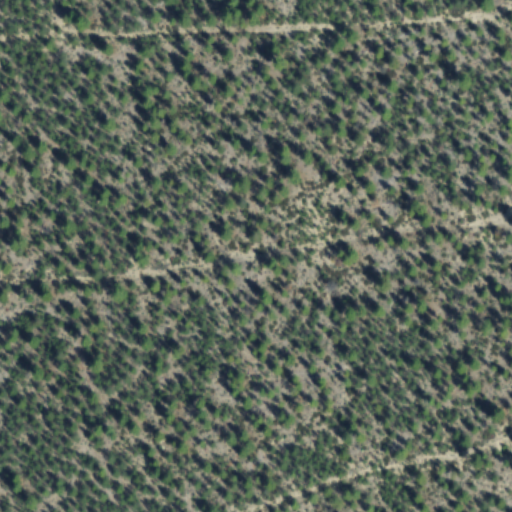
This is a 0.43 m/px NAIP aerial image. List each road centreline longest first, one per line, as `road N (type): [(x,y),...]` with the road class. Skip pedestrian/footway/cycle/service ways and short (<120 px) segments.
road 1 (track): [(0,307),(228,291),(511,218)]
road 2 (track): [(0,53),(219,46),(511,22)]
road 3 (track): [(511,443),(411,470),(315,511)]
